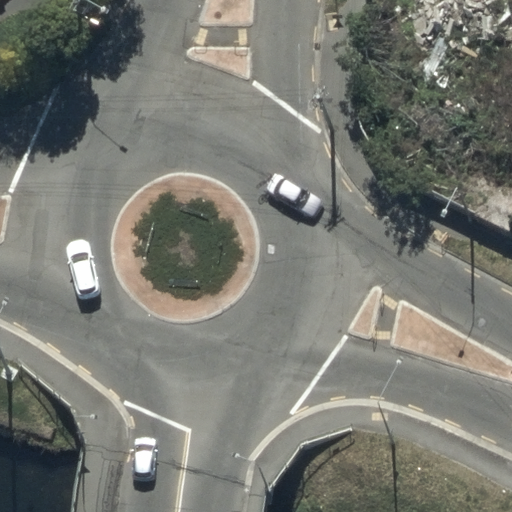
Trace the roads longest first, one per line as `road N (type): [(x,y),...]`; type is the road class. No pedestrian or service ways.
road 1 (secondary): [(190,380),(149,375),(112,357),(82,329),(61,293),(53,252),(58,211)]
road 2 (tertiary): [(312,295),(511,379)]
road 3 (secondary): [(58,211),(76,172),(106,141),(144,120),(186,113),(229,120)]
road 4 (secondary): [(229,120),(282,152),(315,204),(312,295)]
road 5 (secondary): [(312,295),(271,351),(233,372),(190,380)]
road 6 (tertiary): [(190,380),(183,511)]
road 7 (secondary): [(242,0),(229,120)]
